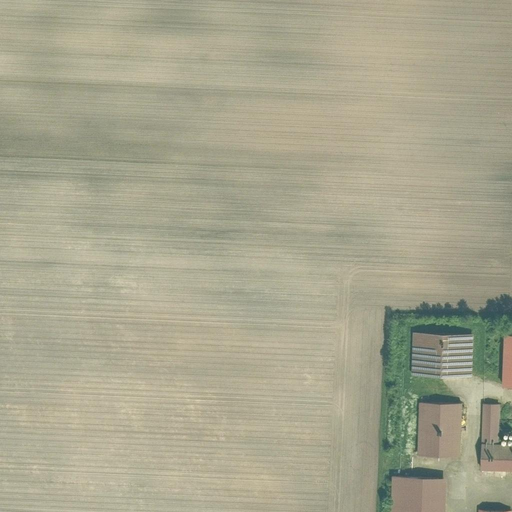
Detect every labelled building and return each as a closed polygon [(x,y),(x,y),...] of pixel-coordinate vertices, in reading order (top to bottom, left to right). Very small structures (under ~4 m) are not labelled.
[(471,330),(413,329),(412,371),(470,373),(471,330)] [(511,331),(503,332),(500,382),(511,382),(511,331)] [(461,401),(419,399),(418,451),(459,452),(461,401)] [(481,441),(498,442),(499,402),(482,401),(481,441)] [(481,441),(480,467),(511,467),(511,441),(498,442),(481,441)] [(441,511),(442,475),(392,474),(390,511),(441,511)]
